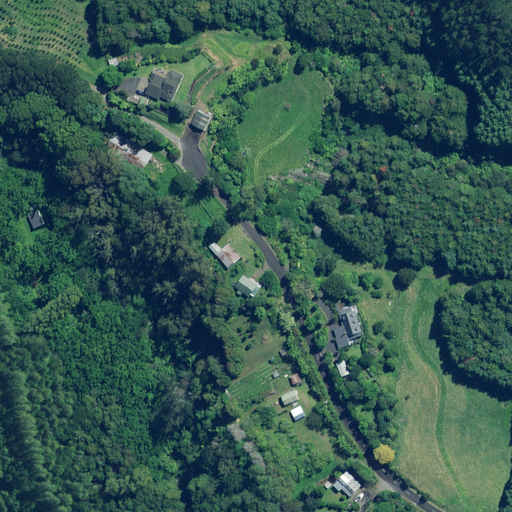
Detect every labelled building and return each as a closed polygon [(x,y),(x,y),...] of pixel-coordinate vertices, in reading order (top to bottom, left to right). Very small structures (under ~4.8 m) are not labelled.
[(119,65),(116,58),(108,60),(110,67),(119,65)] [(184,75),(172,70),(168,78),(155,73),(150,84),(146,93),(159,99),(161,96),(172,101),(184,75)] [(146,84),(141,81),(137,88),(143,91),(146,84)] [(141,99),(131,95),(129,100),(139,103),(141,99)] [(209,113),(207,116),(198,111),(191,124),(205,131),(211,118),(212,114),(209,113)] [(152,155),(114,131),(103,148),(141,172),(152,155)] [(209,247),(229,269),(234,264),(240,259),(228,245),(222,251),(214,242),(209,247)] [(250,277),(249,280),(243,276),(235,287),(249,297),(257,286),(253,283),(254,280),(250,277)] [(334,329),(337,339),(336,339),(339,348),(350,345),(349,339),(363,335),(356,307),(339,311),(343,327),(334,329)] [(351,374),(344,361),(337,364),(343,378),(351,374)] [(300,381),(297,374),(289,377),(292,384),(300,381)] [(360,487),(352,478),(341,489),(350,498),(360,487)]
